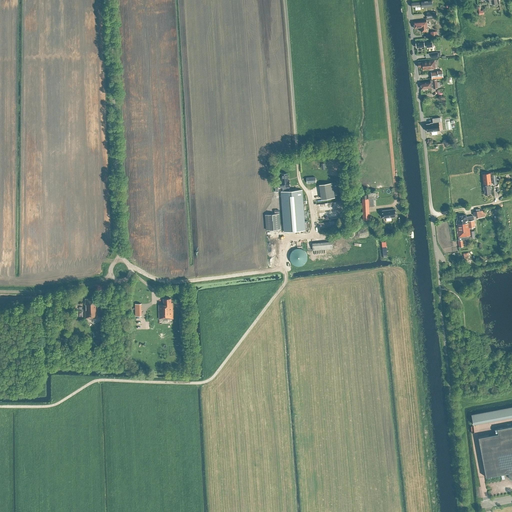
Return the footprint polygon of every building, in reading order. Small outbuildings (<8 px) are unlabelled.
[(419,1),(411,2),(412,7),(415,7),(415,10),(420,9),(420,5),(421,5),(421,6),(421,7),(432,6),(432,4),(431,0),(426,0),(421,1),(421,2),(420,2),(419,1)] [(428,31),(426,21),(413,22),(414,28),(421,27),(421,32),(428,31)] [(435,68),(434,60),(426,61),(418,62),(418,67),(423,66),(423,69),(435,68)] [(432,79),(443,77),(442,70),(437,71),(431,72),(432,79)] [(439,81),(437,82),(436,79),(430,80),(430,82),(420,83),(421,88),(427,88),(428,89),(431,88),(431,87),(433,87),(433,88),(437,88),(437,87),(440,87),(439,81)] [(430,123),(426,124),(427,131),(431,131),(439,130),(438,122),(440,121),(440,117),(438,118),(432,118),(433,123),(430,123)] [(287,180),(287,172),(281,173),(282,181),(278,181),(279,187),(283,186),(284,191),(281,191),(284,231),(304,230),(301,189),(289,190),(289,186),(290,186),(289,180),(287,180)] [(490,172),(482,173),(483,184),(484,184),(485,186),(484,186),(484,195),(490,194),(490,189),(490,185),(488,185),(488,183),(491,183),(490,172)] [(335,198),(333,183),(319,185),(322,200),(335,198)] [(326,205),(327,209),(341,207),(341,200),(328,202),(329,204),(326,205)] [(480,210),(480,208),(475,209),(476,211),(475,211),(476,218),(485,216),(484,210),(480,210)] [(394,209),(382,210),(383,218),(395,216),(394,209)] [(266,230),(280,229),(279,213),(265,214),(266,230)] [(466,216),(466,215),(462,215),(460,216),(457,216),(457,220),(456,220),(457,222),(456,222),(458,237),(466,236),(467,236),(470,235),(469,227),(475,226),(474,219),(473,215),(466,216)] [(466,236),(458,237),(458,240),(459,247),(463,246),(463,240),(466,239),(466,236)] [(332,241),(312,243),(313,250),(333,248),(332,241)] [(307,259),(307,257),(307,256),(307,254),(306,252),(305,251),(303,250),(302,249),(300,248),(299,248),(297,248),(296,248),(295,249),(293,250),(292,251),(291,252),(290,254),(290,255),(289,257),(290,259),(290,260),(291,262),(292,263),(293,264),(295,265),(296,265),(298,266),(299,265),(301,265),(302,265),(304,264),(305,263),(306,262),(306,260),(307,259)] [(96,304),(96,298),(85,298),(85,304),(85,318),(98,317),(97,304),(96,304)] [(171,302),(171,298),(163,298),(163,304),(159,304),(159,318),(173,318),(172,304),(172,302),(171,302)] [(473,424),(511,416),(511,406),(471,414),(473,424)] [(511,425),(497,428),(498,433),(478,437),(486,477),(508,473),(509,478),(511,477),(511,480),(511,479),(511,425)]
